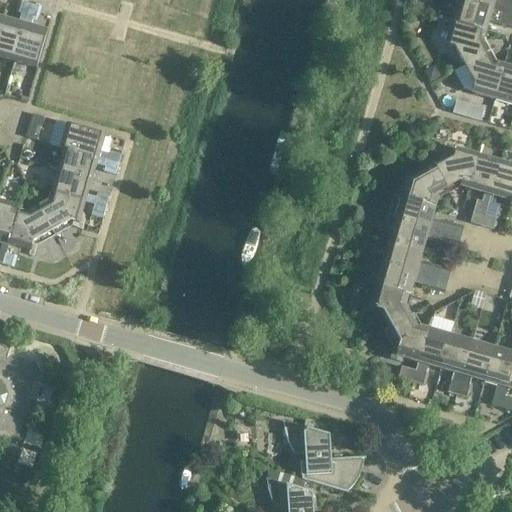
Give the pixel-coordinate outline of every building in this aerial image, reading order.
[(494,0),(458,0),(458,1),(511,17),(511,14),(511,4),(504,2),(502,7),(493,5),(494,0)] [(511,17),(458,1),(451,23),(485,33),(490,17),(499,19),(497,24),(508,28),(511,17)] [(18,2),(17,8),(15,13),(20,15),(17,23),(2,19),(0,25),(0,59),(13,63),(30,5),(18,2)] [(41,9),(30,5),(13,63),(36,69),(47,32),(30,27),(32,19),(37,20),(40,14),(41,9)] [(485,33),(451,23),(445,46),(453,48),(463,67),(484,56),(478,44),(479,40),(483,41),(485,33)] [(491,67),(484,56),(463,67),(473,85),(471,94),(493,100),(503,66),(496,64),(494,68),(491,67)] [(511,68),(503,66),(493,100),(511,105),(511,68)] [(432,67),(422,73),(428,83),(438,77),(432,67)] [(469,106),(465,118),(479,122),(482,110),(469,106)] [(33,116),(26,139),(38,142),(45,119),(33,116)] [(104,136),(67,125),(59,149),(63,150),(118,165),(121,153),(115,152),(109,150),(108,155),(99,153),(104,136)] [(118,165),(63,150),(57,171),(91,181),(95,165),(104,168),(103,173),(115,176),(118,165)] [(453,158),(434,169),(445,189),(457,182),(461,184),(460,188),(467,190),(478,156),(455,150),(453,158)] [(500,163),(478,156),(467,190),(483,195),(481,203),(476,202),(473,213),(485,216),(500,163)] [(511,202),(511,166),(500,163),(485,216),(496,220),(499,208),(494,207),(497,198),(511,203),(511,202)] [(445,189),(434,169),(416,179),(407,176),(400,199),(434,208),(436,200),(432,199),(433,195),(445,189)] [(91,181),(57,171),(51,194),(55,195),(85,203),(93,205),(105,209),(109,197),(97,194),(95,199),(87,196),(91,181)] [(85,203),(55,195),(52,206),(40,213),(53,238),(78,225),(76,229),(81,231),(85,219),(80,218),(85,203)] [(434,208),(400,199),(394,221),(448,236),(452,225),(451,225),(440,222),(439,224),(430,221),(434,208)] [(19,208),(0,202),(0,243),(1,244),(0,248),(0,264),(2,266),(5,254),(8,246),(17,216),(19,208)] [(105,209),(93,205),(90,216),(102,220),(105,209)] [(53,238),(40,213),(28,219),(17,216),(8,246),(22,250),(21,254),(28,256),(33,257),(34,252),(30,251),(53,238)] [(481,228),(485,216),(473,213),(470,225),(481,228)] [(496,220),(485,216),(481,228),(492,231),(496,220)] [(448,236),(394,221),(388,243),(421,253),(426,237),(435,240),(433,244),(445,248),(448,236)] [(452,225),(448,236),(460,240),(463,228),(452,225)] [(460,240),(448,236),(445,248),(456,251),(460,240)] [(421,253),(388,243),(382,265),(436,280),(439,269),(428,266),(426,271),(417,268),(421,253)] [(16,258),(5,254),(2,266),(13,269),(16,258)] [(436,280),(382,265),(375,286),(405,295),(409,296),(413,281),(422,283),(421,288),(432,291),(436,280)] [(439,269),(436,280),(447,283),(450,272),(439,269)] [(447,283),(436,280),(432,291),(444,295),(447,283)] [(405,295),(375,286),(371,302),(366,300),(363,312),(373,315),(374,311),(377,312),(387,330),(408,319),(401,307),(405,295)] [(415,330),(408,319),(387,330),(397,349),(396,353),(392,351),(390,361),(401,364),(402,360),(418,364),(427,334),(415,330)] [(427,334),(418,364),(416,372),(412,384),(423,387),(426,375),(421,374),(423,366),(439,370),(449,336),(428,330),(427,334)] [(470,342),(449,336),(439,370),(454,375),(452,383),(445,381),(442,393),(454,396),(470,342)] [(493,348),(470,342),(454,396),(467,400),(470,388),(465,386),(467,378),(483,383),(493,348)] [(9,350),(0,347),(0,440),(5,442),(20,434),(26,413),(36,416),(39,404),(29,401),(35,380),(27,367),(6,360),(9,350)] [(511,363),(511,353),(493,348),(483,383),(499,387),(496,396),(491,394),(488,406),(499,409),(502,397),(505,389),(511,363)] [(395,379),(412,384),(416,372),(399,368),(395,379)] [(511,400),(502,397),(499,409),(511,412),(511,400)] [(305,419),(302,428),(327,436),(326,426),(305,419)] [(305,455),(306,462),(329,460),(328,453),(330,453),(329,436),(327,436),(302,428),(282,422),(281,424),(282,424),(284,435),(288,445),(293,454),(292,454),(292,456),(305,455)] [(329,460),(306,462),(300,462),(301,481),(347,495),(347,493),(346,493),(353,485),(359,476),(364,460),(365,459),(365,458),(329,460)] [(272,472),(269,481),(298,490),(301,481),(272,472)] [(311,511),(313,511),(312,494),(298,490),(269,481),(265,480),(265,481),(266,482),(267,492),(271,502),(275,511),(311,511)]
